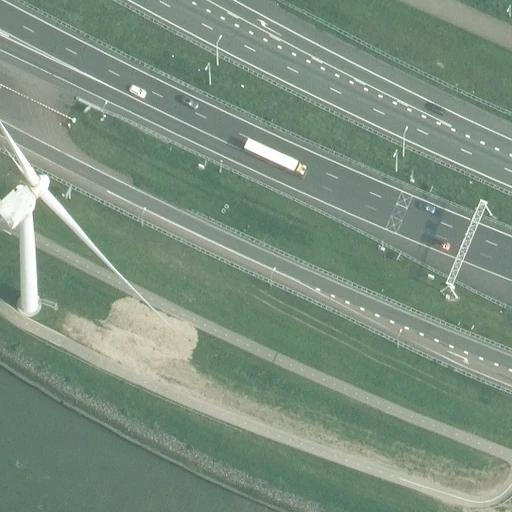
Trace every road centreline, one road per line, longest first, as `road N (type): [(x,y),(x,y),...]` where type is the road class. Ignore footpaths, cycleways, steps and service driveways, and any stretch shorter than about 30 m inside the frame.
road 1 (trunk): [(0,129),(194,227),(511,363)]
road 2 (motorway): [(511,174),(153,0)]
road 3 (motorway): [(247,147),(511,262)]
road 4 (motorway): [(0,14),(247,147)]
road 5 (motorway): [(0,43),(247,147)]
